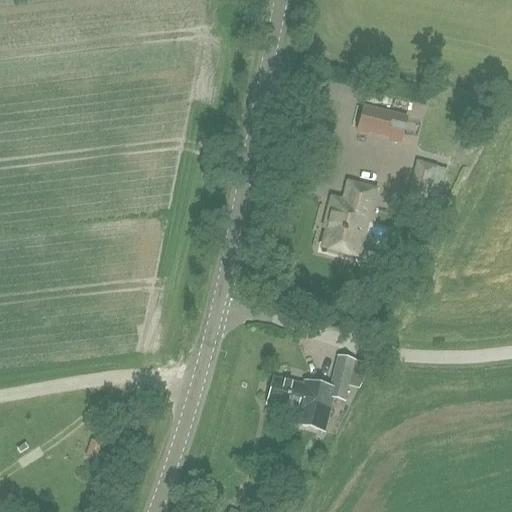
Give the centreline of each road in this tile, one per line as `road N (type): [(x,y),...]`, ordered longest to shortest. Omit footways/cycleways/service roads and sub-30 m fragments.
road 1 (tertiary): [(218,300),(278,0)]
road 2 (unclassified): [(511,358),(417,359),(218,300)]
road 3 (tertiary): [(155,511),(218,300)]
